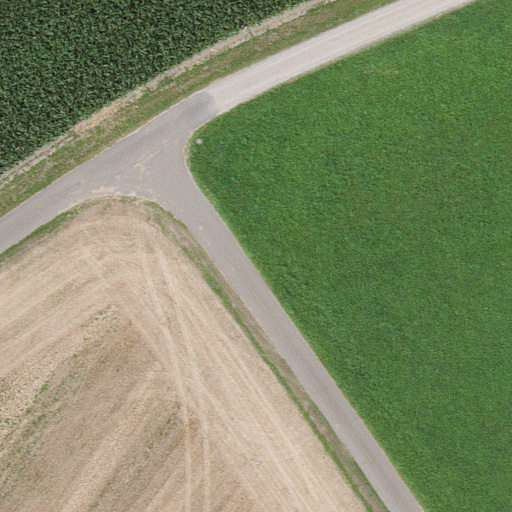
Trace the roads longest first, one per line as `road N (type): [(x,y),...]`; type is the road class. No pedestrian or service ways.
road 1 (residential): [(149,148),(403,511)]
road 2 (track): [(446,0),(278,74),(149,148)]
road 3 (residential): [(149,148),(0,250)]
